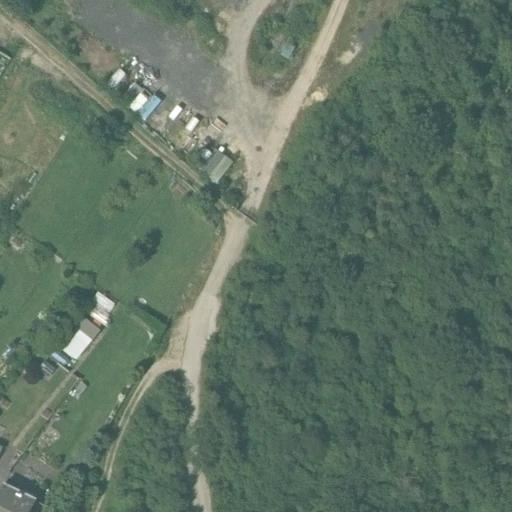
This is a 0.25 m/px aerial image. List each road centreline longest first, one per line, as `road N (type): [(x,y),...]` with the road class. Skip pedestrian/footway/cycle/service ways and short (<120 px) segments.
road 1 (track): [(236,229),(0,12)]
road 2 (track): [(92,511),(146,374),(196,342)]
